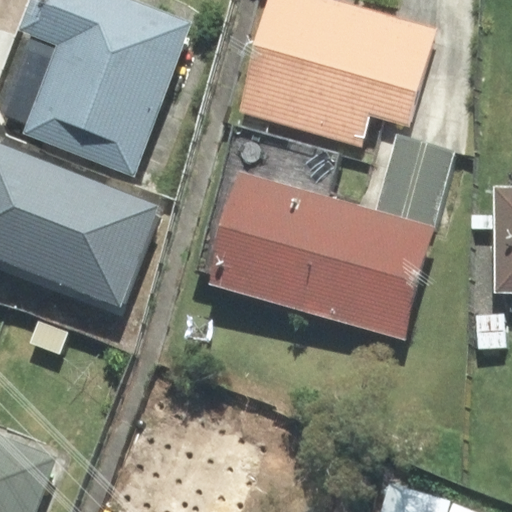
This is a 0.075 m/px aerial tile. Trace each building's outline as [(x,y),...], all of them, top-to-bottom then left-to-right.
[(86,181),(112,190),(116,180),(137,187),(192,37),(88,0),(46,0),(3,120),(33,131),(27,146),(90,169),(86,181)] [(363,152),(372,124),(412,137),(443,46),(306,0),(270,0),(233,108),(363,152)] [(247,178),(225,172),(198,272),(216,276),(209,302),(406,355),(459,157),(396,140),(375,218),(333,207),(346,157),(259,133),(247,178)] [(150,210),(0,150),(0,257),(121,308),(150,210)] [(511,204),(498,205),(494,307),(511,307),(511,204)] [(147,430),(113,511),(225,511),(243,469),(147,430)] [(0,511),(42,511),(60,470),(0,445),(0,511)]
